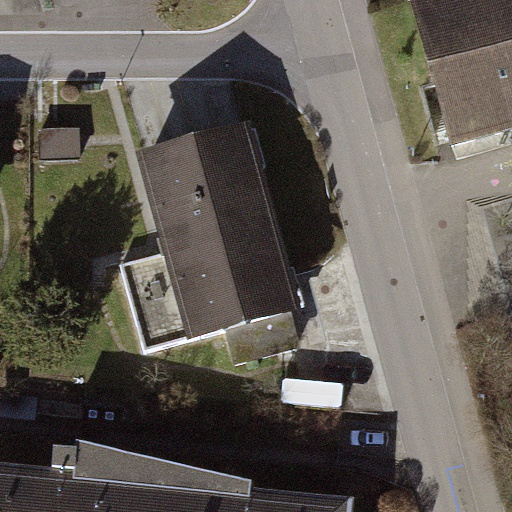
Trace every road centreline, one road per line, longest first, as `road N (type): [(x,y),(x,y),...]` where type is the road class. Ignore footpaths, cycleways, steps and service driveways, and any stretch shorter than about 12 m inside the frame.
road 1 (residential): [(323,54),(450,511)]
road 2 (residential): [(0,55),(323,54)]
